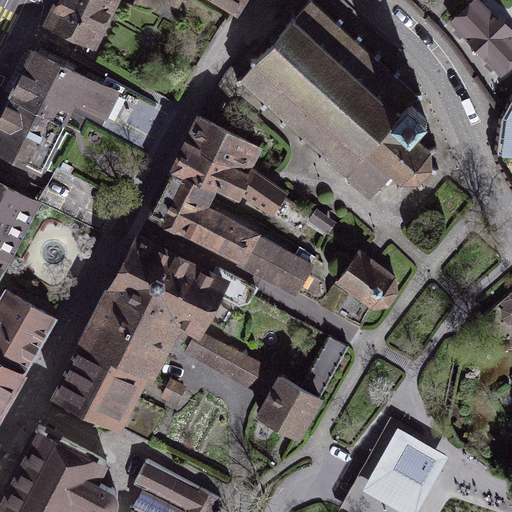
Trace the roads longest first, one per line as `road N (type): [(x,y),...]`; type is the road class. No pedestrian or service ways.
road 1 (residential): [(364,0),(437,75),(511,230)]
road 2 (residential): [(129,219),(369,346)]
road 3 (residential): [(129,219),(0,456)]
road 4 (residential): [(266,0),(196,93),(129,219)]
